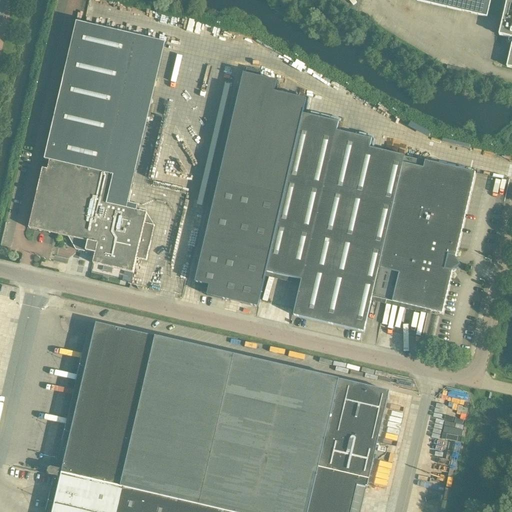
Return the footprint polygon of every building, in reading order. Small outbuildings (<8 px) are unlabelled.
[(511,38),(511,45),(511,49),(507,67),(511,68),(511,0),(416,0),(416,1),(487,18),(491,0),(507,0),(499,36),(511,38)] [(137,37),(78,23),(30,229),(78,240),(76,250),(96,255),(93,264),(134,274),(137,259),(147,261),(155,226),(151,225),(147,218),(147,214),(138,212),(139,207),(129,204),(132,192),(113,187),(115,176),(106,173),(137,37)] [(166,44),(137,37),(105,174),(115,176),(113,187),(132,192),(166,44)] [(456,257),(476,173),(426,161),(426,162),(405,157),(370,149),(372,140),(337,132),(339,123),(303,115),(307,100),(275,93),(277,82),(260,78),(262,72),(247,69),(246,75),(245,74),(196,283),(210,286),(208,296),(259,308),(267,273),(302,281),(294,316),(364,333),(373,298),(443,314),(453,271),(461,266),(456,257)] [(349,511),(355,487),(365,489),(387,392),(94,324),(60,471),(49,468),(46,470),(45,473),(47,475),(58,478),(50,511),(349,511)]
